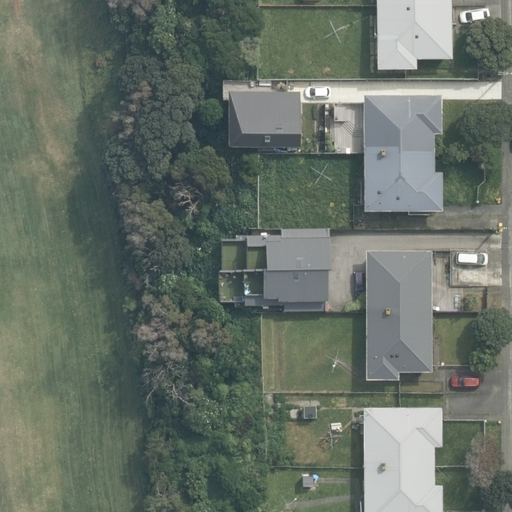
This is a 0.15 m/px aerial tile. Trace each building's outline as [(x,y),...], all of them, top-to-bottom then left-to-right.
[(377,0),(378,70),(416,69),(416,60),(452,59),(451,0),(377,0)] [(300,107),(300,93),(280,92),(280,107),(300,107)] [(364,95),(365,211),(442,211),(441,173),(434,173),(434,134),(441,134),(441,94),(364,95)] [(366,242),(367,379),(399,379),(399,372),(432,372),(432,251),(399,251),(399,242),(366,242)] [(451,248),(452,286),(490,286),(489,248),(451,248)] [(318,421),(318,405),(301,405),(301,400),(282,399),(282,421),(318,421)] [(264,420),(275,419),(274,407),(263,408),(264,420)] [(364,408),(365,511),(442,511),(442,485),(434,485),(434,446),(442,446),(442,407),(364,408)] [(303,471),(303,486),(320,485),(320,471),(303,471)]
